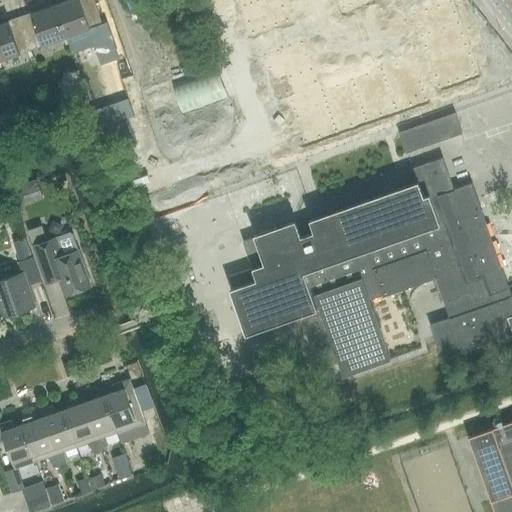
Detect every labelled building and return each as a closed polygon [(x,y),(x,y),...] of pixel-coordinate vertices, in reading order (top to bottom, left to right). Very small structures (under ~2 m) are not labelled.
[(65,0),(56,3),(68,37),(103,25),(94,0),(65,0)] [(238,0),(242,11),(274,0),(238,0)] [(280,0),(274,0),(242,11),(252,38),(290,25),(280,0)] [(338,0),(342,9),(365,0),(338,0)] [(56,3),(21,16),(33,49),(68,37),(56,3)] [(448,4),(412,17),(419,37),(455,24),(448,4)] [(21,16),(0,23),(0,60),(33,49),(21,16)] [(455,24),(419,37),(426,57),(462,44),(455,24)] [(112,39),(96,44),(101,57),(116,52),(112,39)] [(426,57),(420,59),(425,74),(432,72),(437,87),(473,75),(462,44),(426,57)] [(301,46),(265,59),(280,99),(315,87),(301,46)] [(413,62),(293,104),(306,141),(426,99),(413,62)] [(129,98),(94,110),(100,127),(135,115),(129,98)] [(9,106),(2,108),(4,117),(12,114),(9,106)] [(406,153),(463,133),(456,112),(398,132),(406,153)] [(128,119),(117,123),(125,146),(136,141),(128,119)] [(253,267),(229,275),(233,287),(231,288),(246,331),(304,311),(323,367),(324,367),(339,361),(344,376),(391,359),(370,299),(436,276),(450,317),(430,324),(443,358),(511,334),(511,291),(511,287),(510,286),(479,198),(474,182),(459,187),(454,189),(443,157),(412,168),(418,183),(365,202),(311,221),(315,230),(301,235),(296,219),(255,234),(256,236),(243,241),(253,267)] [(43,223),(28,229),(34,245),(33,245),(42,269),(54,265),(60,279),(65,295),(91,286),(78,250),(72,233),(70,232),(49,240),(48,237),(43,223)] [(0,306),(3,317),(35,305),(28,285),(41,280),(33,256),(18,261),(22,272),(0,280),(0,306)] [(105,395),(118,431),(145,422),(129,378),(112,384),(115,392),(105,395)] [(105,436),(118,431),(105,395),(85,403),(101,450),(107,448),(105,436)] [(94,453),(101,450),(85,403),(64,410),(77,446),(88,442),(94,453)] [(53,405),(41,410),(44,417),(60,465),(67,462),(64,450),(77,446),(64,410),(56,413),(53,405)] [(44,417),(23,424),(36,460),(48,456),(54,467),(60,465),(44,417)] [(12,420),(0,424),(0,425),(15,468),(36,460),(23,424),(15,427),(12,420)] [(511,511),(511,420),(469,436),(495,511),(511,511)] [(142,450),(128,456),(134,473),(149,467),(142,450)] [(125,453),(111,458),(119,479),(132,474),(125,453)] [(100,474),(88,479),(93,490),(104,486),(100,474)] [(88,478),(78,481),(82,494),(93,490),(88,479),(88,478)] [(30,511),(52,503),(49,496),(44,481),(22,489),(30,511)] [(62,491),(49,496),(52,503),(53,505),(66,501),(62,491)]
